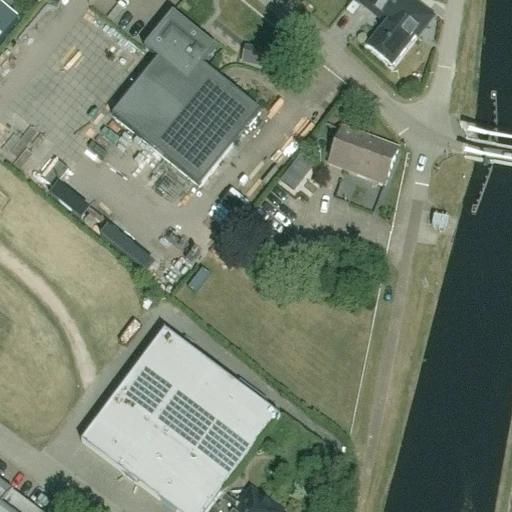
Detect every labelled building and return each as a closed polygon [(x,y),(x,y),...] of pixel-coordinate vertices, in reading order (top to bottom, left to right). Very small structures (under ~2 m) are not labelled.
[(13,0),(0,0),(0,4),(7,9),(13,0)] [(433,16),(427,12),(411,0),(354,0),(354,1),(385,25),(367,48),(393,68),(433,16)] [(201,189),(261,115),(204,69),(218,51),(173,14),(145,49),(160,62),(114,118),(201,189)] [(386,186),(398,152),(398,151),(398,152),(343,131),(342,131),(330,165),(330,166),(331,165),(385,186),(386,186)] [(73,185),(61,198),(102,233),(113,220),(73,185)] [(449,220),(437,218),(434,230),(446,232),(449,220)] [(82,444),(172,511),(280,511),(252,491),(238,510),(222,498),(281,419),(166,333),(82,444)] [(0,511),(38,511),(0,482),(0,511)]
